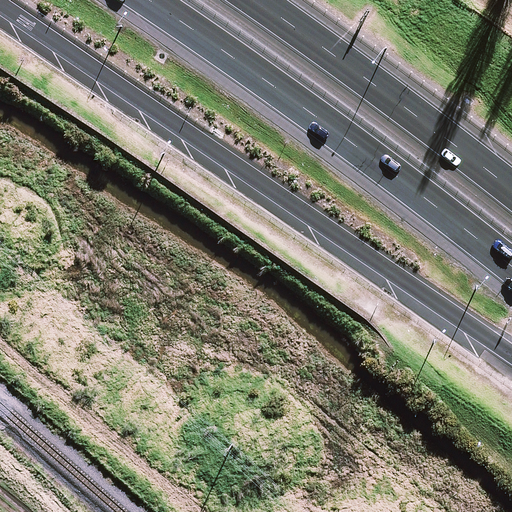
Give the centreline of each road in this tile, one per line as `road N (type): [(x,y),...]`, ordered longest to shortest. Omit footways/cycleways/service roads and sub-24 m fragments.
road 1 (motorway): [(511,352),(0,6)]
road 2 (motorway): [(511,266),(148,0)]
road 3 (motorway): [(284,0),(511,170)]
